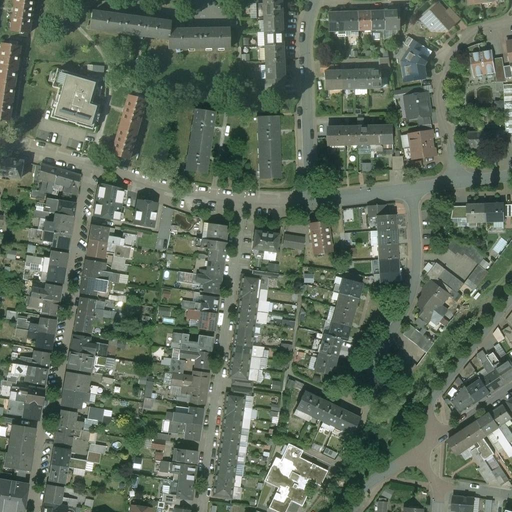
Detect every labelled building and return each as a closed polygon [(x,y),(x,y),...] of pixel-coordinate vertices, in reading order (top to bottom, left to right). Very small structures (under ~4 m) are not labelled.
[(33,0),(15,0),(11,31),(29,34),(33,0)] [(265,4),(263,4),(263,11),(265,11),(265,18),(282,18),(282,3),(265,4)] [(263,4),(257,4),(258,19),(264,18),(265,18),(265,11),(263,11),(263,4)] [(443,15),(435,6),(422,18),(428,24),(428,28),(430,31),(442,32),(445,29),(449,29),(455,23),(454,23),(459,19),(450,9),(443,15)] [(389,8),(389,11),(383,11),(383,12),(384,30),(398,30),(397,8),(389,8)] [(129,35),(131,18),(91,12),(89,29),(129,35)] [(370,12),(357,13),(358,29),(358,31),(364,31),(364,29),(371,28),(370,12)] [(383,12),(370,12),(371,28),(371,30),(376,30),(376,31),(384,31),(384,30),(383,12)] [(344,13),(329,13),(328,13),(329,39),(329,32),(338,32),(338,30),(345,30),(345,13),(344,13)] [(357,13),(345,13),(345,30),(345,31),(351,31),(351,29),(358,29),(357,13)] [(169,41),(170,31),(172,24),(131,18),(129,35),(169,41)] [(265,18),(264,18),(264,26),(266,25),(266,33),(283,32),(282,18),(265,18)] [(200,30),(200,49),(230,48),(230,29),(200,30)] [(170,31),(169,41),(169,50),(200,49),(200,30),(170,31)] [(266,33),(264,33),(264,39),(267,39),(267,47),(280,47),(283,46),(283,32),(266,33)] [(422,46),(409,37),(404,45),(410,49),(410,48),(418,53),(422,46)] [(0,50),(0,82),(14,84),(20,47),(1,44),(0,50)] [(283,46),(280,47),(267,47),(265,47),(265,55),(267,54),(267,61),(270,61),(284,61),(283,46)] [(418,53),(410,48),(410,49),(402,61),(406,63),(403,67),(404,75),(409,74),(410,82),(425,80),(423,66),(427,59),(418,53)] [(492,51),(470,55),(473,77),(495,74),(496,74),(494,60),(492,51)] [(502,58),(494,60),(496,74),(495,74),(497,83),(506,83),(506,79),(504,67),(502,58)] [(284,61),(270,61),(267,61),(265,62),(266,72),(268,72),(268,80),(265,80),(266,80),(283,80),(285,80),(284,61)] [(99,82),(58,69),(52,87),(59,89),(51,117),(93,130),(100,106),(92,103),(99,82)] [(379,70),(367,71),(368,87),(368,89),(373,88),(373,87),(380,86),(379,70)] [(342,71),(325,72),(325,90),(334,89),(334,88),(342,87),(342,71)] [(354,71),(342,71),(342,87),(342,89),(348,89),(348,87),(355,87),(354,71)] [(367,71),(354,71),(355,87),(355,89),(361,89),(361,87),(368,87),(367,71)] [(283,80),(266,80),(266,91),(284,90),(283,80)] [(14,84),(0,82),(0,120),(9,122),(14,84)] [(422,88),(394,92),(395,100),(407,98),(407,97),(423,95),(422,88)] [(423,95),(407,97),(407,98),(408,105),(406,108),(406,111),(409,113),(410,119),(418,118),(419,127),(432,125),(430,116),(431,116),(430,108),(429,108),(427,94),(423,95)] [(129,96),(112,154),(130,159),(146,101),(129,96)] [(194,110),(185,171),(206,174),(215,113),(194,110)] [(258,149),(280,148),(279,117),(257,118),(258,149)] [(394,126),(384,126),(384,127),(385,143),(384,143),(385,155),(394,155),(394,126)] [(371,127),(358,128),(358,143),(359,145),(365,145),(365,143),(372,143),(371,127)] [(384,127),(371,127),(372,143),(372,145),(378,145),(378,143),(384,143),(385,143),(384,127)] [(346,128),(328,128),(329,146),(338,146),(338,144),(346,144),(346,128)] [(358,143),(358,128),(346,128),(346,144),(346,146),(352,146),(352,143),(358,143)] [(433,131),(409,135),(411,148),(433,144),(432,139),(434,139),(433,131)] [(498,132),(467,133),(468,149),(506,148),(505,132),(498,132)] [(433,144),(411,148),(413,160),(437,157),(436,149),(434,149),(433,144)] [(280,148),(258,149),(259,179),(281,179),(280,148)] [(22,162),(0,158),(0,176),(20,179),(22,162)] [(403,158),(393,158),(393,171),(405,171),(403,158)] [(372,163),(364,163),(364,172),(373,171),(372,163)] [(57,169),(41,164),(39,179),(49,182),(47,188),(52,189),(57,169)] [(72,173),(57,169),(52,189),(58,191),(60,185),(65,187),(69,188),(72,173)] [(80,176),(72,173),(69,188),(65,187),(63,193),(77,196),(80,176)] [(99,187),(96,204),(125,209),(128,192),(99,187)] [(76,205),(59,202),(59,201),(46,199),(45,208),(49,209),(49,213),(59,215),(73,217),(76,205)] [(160,205),(138,200),(133,226),(155,231),(160,205)] [(96,204),(93,222),(122,227),(125,209),(96,204)] [(504,204),(485,205),(486,223),(505,223),(505,218),(504,206),(504,204)] [(485,205),(467,206),(468,219),(468,224),(469,224),(469,228),(477,227),(477,224),(486,223),(485,205)] [(177,229),(177,226),(172,226),(174,209),(164,207),(161,227),(177,229)] [(384,207),(368,207),(369,218),(376,218),(377,218),(385,217),(384,207)] [(467,207),(454,208),(452,220),(468,219),(467,207)] [(73,217),(59,215),(57,227),(55,233),(70,236),(73,217)] [(385,217),(377,218),(376,218),(377,225),(378,225),(379,231),(395,231),(395,216),(385,217)] [(48,223),(38,222),(36,230),(42,231),(46,232),(47,225),(48,225),(48,223)] [(327,222),(309,225),(314,255),(332,252),(327,222)] [(54,224),(50,224),(50,226),(48,225),(47,225),(46,232),(55,233),(57,227),(53,226),(54,224)] [(228,227),(208,224),(205,241),(210,242),(226,244),(226,243),(225,243),(226,236),(227,236),(228,227)] [(108,228),(92,225),(90,241),(106,244),(107,237),(108,228)] [(46,232),(42,231),(40,242),(54,244),(55,233),(46,232)] [(379,231),(377,232),(378,239),(379,239),(380,246),(396,245),(395,231),(379,231)] [(267,234),(255,232),(253,249),(264,251),(267,234)] [(70,236),(55,233),(54,244),(53,248),(68,250),(70,236)] [(136,236),(124,234),(123,240),(125,240),(124,247),(127,248),(131,248),(132,243),(135,243),(136,236)] [(279,236),(267,234),(264,251),(276,253),(279,236)] [(177,236),(169,235),(166,254),(172,255),(174,246),(176,246),(177,236)] [(123,240),(107,237),(106,244),(124,247),(125,240),(123,240)] [(454,239),(446,248),(451,252),(459,243),(454,239)] [(205,241),(196,240),(195,248),(209,250),(210,242),(205,241)] [(90,241),(87,257),(103,259),(104,253),(106,244),(90,241)] [(226,244),(210,242),(209,250),(208,261),(223,264),(224,264),(226,244)] [(459,243),(451,252),(456,256),(458,253),(463,246),(459,243)] [(470,247),(465,243),(463,246),(458,253),(463,257),(465,255),(464,254),(470,247)] [(124,247),(106,244),(104,253),(113,255),(113,257),(125,259),(127,248),(124,247)] [(380,246),(378,246),(379,254),(380,254),(380,261),(397,260),(396,245),(380,246)] [(471,245),(470,247),(464,254),(465,255),(469,258),(477,249),(471,245)] [(477,249),(469,258),(474,262),(481,252),(477,249)] [(16,259),(17,251),(8,250),(7,258),(16,259)] [(67,255),(52,252),(51,260),(50,267),(65,269),(67,255)] [(481,252),(474,262),(479,265),(486,256),(481,252)] [(51,260),(32,257),(31,264),(50,267),(51,260)] [(380,261),(379,261),(379,269),(381,268),(381,275),(386,275),(398,274),(397,260),(380,261)] [(102,263),(86,261),(83,278),(99,280),(108,282),(110,273),(101,272),(102,263)] [(223,264),(208,261),(207,271),(206,276),(221,278),(223,264)] [(269,263),(268,270),(279,272),(280,265),(269,263)] [(50,267),(31,264),(29,271),(49,274),(50,267)] [(437,264),(426,278),(431,282),(449,296),(453,291),(452,290),(448,287),(443,283),(438,280),(445,270),(437,264)] [(488,273),(479,265),(475,270),(485,277),(488,273)] [(65,269),(50,267),(49,274),(47,281),(62,284),(65,269)] [(450,274),(445,270),(438,280),(443,283),(450,274)] [(485,277),(475,270),(472,275),(481,282),(485,277)] [(361,276),(346,272),(344,280),(359,284),(361,276)] [(119,275),(112,274),(110,273),(108,282),(115,283),(118,283),(119,275)] [(314,282),(313,274),(306,275),(306,283),(314,282)] [(450,274),(443,283),(448,287),(455,277),(450,274)] [(199,275),(196,275),(195,279),(195,282),(205,283),(206,276),(199,275)] [(481,282),(472,275),(468,280),(478,287),(481,282)] [(221,278),(206,276),(205,283),(204,292),(219,294),(221,278)] [(260,278),(242,276),(241,288),(259,290),(260,278)] [(455,277),(448,287),(452,290),(459,281),(455,277)] [(99,280),(83,278),(80,295),(96,297),(98,288),(99,280)] [(268,279),(260,278),(259,290),(267,291),(268,279)] [(108,282),(99,280),(98,288),(107,290),(108,282)] [(359,284),(344,280),(342,287),(343,288),(341,295),(357,299),(361,285),(359,284)] [(478,287),(468,280),(464,284),(474,291),(478,287)] [(459,281),(452,290),(453,291),(457,294),(464,285),(459,281)] [(431,282),(424,290),(424,293),(426,295),(424,298),(423,297),(418,304),(424,308),(418,316),(419,317),(427,324),(431,320),(437,325),(448,311),(441,306),(449,296),(431,282)] [(61,288),(46,285),(45,291),(44,300),(59,302),(61,288)] [(259,290),(241,288),(239,299),(265,302),(267,291),(259,290)] [(45,291),(32,289),(31,298),(44,300),(45,291)] [(457,294),(453,291),(449,296),(451,297),(451,298),(457,302),(461,297),(457,294)] [(341,295),(340,295),(338,302),(339,302),(337,309),(354,313),(357,299),(341,295)] [(218,298),(204,296),(203,305),(202,312),(217,314),(218,298)] [(44,300),(31,298),(29,306),(42,309),(44,300)] [(96,301),(80,298),(77,315),(93,318),(95,310),(96,301)] [(265,302),(239,299),(240,299),(239,310),(264,314),(265,302)] [(59,302),(44,300),(42,309),(41,315),(57,317),(59,302)] [(203,305),(196,304),(195,311),(202,312),(203,305)] [(160,307),(158,314),(170,317),(171,309),(160,307)] [(337,309),(336,309),(334,316),(336,316),(334,323),(350,327),(354,313),(337,309)] [(103,311),(95,310),(93,318),(102,319),(103,311)] [(264,314),(239,310),(237,322),(262,325),(264,314)] [(111,313),(103,311),(102,319),(110,321),(111,313)] [(202,312),(195,311),(193,319),(201,320),(202,312)] [(217,314),(202,312),(201,320),(200,328),(215,330),(217,314)] [(93,318),(77,315),(74,332),(90,335),(92,326),(93,318)] [(427,324),(419,317),(414,323),(422,330),(423,329),(427,324)] [(56,321),(41,318),(40,326),(38,333),(53,336),(56,321)] [(102,319),(93,318),(92,326),(101,327),(102,319)] [(110,321),(102,319),(101,327),(108,329),(110,321)] [(262,325),(237,322),(236,333),(261,336),(262,325)] [(35,324),(32,323),(32,325),(30,325),(29,332),(38,333),(40,326),(35,325),(35,324)] [(334,323),(332,323),(330,330),(332,330),(330,337),(342,340),(346,341),(350,327),(334,323)] [(410,326),(403,335),(408,339),(415,330),(410,326)] [(511,330),(510,327),(503,331),(511,344),(511,330)] [(493,333),(499,343),(506,338),(500,328),(493,333)] [(438,339),(423,329),(422,330),(420,333),(434,344),(438,339)] [(420,333),(415,330),(408,339),(427,354),(434,344),(420,333)] [(38,333),(29,332),(28,338),(30,339),(29,341),(32,341),(32,339),(37,340),(38,333)] [(53,336),(38,333),(37,340),(36,348),(51,351),(53,336)] [(261,336),(236,333),(234,344),(251,347),(259,348),(261,336)] [(189,336),(182,335),(180,350),(198,353),(199,344),(188,343),(189,336)] [(90,338),(74,336),(71,353),(87,356),(89,345),(90,338)] [(214,338),(200,336),(199,344),(198,353),(211,354),(214,338)] [(330,337),(324,336),(322,343),(319,353),(337,358),(342,340),(330,337)] [(322,343),(315,341),(312,351),(319,353),(322,343)] [(108,346),(95,344),(95,346),(93,357),(106,359),(108,346)] [(251,347),(234,344),(233,355),(232,355),(250,358),(251,347)] [(198,353),(180,350),(179,357),(179,358),(197,360),(198,353)] [(488,357),(483,351),(478,355),(484,364),(490,361),(488,357)] [(50,355),(35,352),(33,362),(32,368),(47,370),(50,355)] [(417,367),(398,352),(391,361),(410,376),(417,367)] [(87,356),(71,353),(68,369),(90,373),(91,367),(105,369),(107,359),(87,356)] [(211,354),(198,353),(197,360),(196,368),(209,370),(211,354)] [(337,358),(319,353),(315,372),(332,376),(337,358)] [(502,366),(494,353),(488,357),(490,361),(496,371),(502,366)] [(250,358),(232,355),(230,367),(248,369),(250,358)] [(29,359),(21,358),(20,366),(32,368),(33,362),(29,361),(29,359)] [(185,362),(171,360),(170,366),(184,368),(185,362)] [(484,364),(482,365),(487,372),(489,376),(496,371),(490,361),(484,364)] [(502,366),(496,371),(505,384),(511,379),(511,362),(511,361),(502,366)] [(470,363),(464,371),(467,379),(476,372),(470,363)] [(32,368),(20,366),(18,373),(27,375),(28,370),(31,371),(32,368)] [(184,368),(170,366),(169,374),(173,375),(183,376),(184,368)] [(248,369),(230,367),(229,378),(247,381),(248,369)] [(47,370),(32,368),(31,371),(29,383),(45,386),(47,370)] [(496,371),(489,376),(487,372),(479,377),(481,379),(491,394),(505,384),(496,371)] [(208,374),(193,372),(192,380),(191,388),(206,390),(208,374)] [(83,376),(67,373),(64,390),(80,393),(83,376)] [(183,376),(173,375),(171,385),(182,387),(182,386),(186,386),(186,387),(191,388),(192,380),(184,379),(184,376),(183,376)] [(89,377),(83,376),(80,393),(89,394),(91,387),(88,387),(89,377)] [(113,380),(102,377),(101,383),(112,386),(113,380)] [(481,379),(467,389),(477,403),(491,394),(481,379)] [(155,385),(148,384),(146,398),(153,399),(155,385)] [(465,386),(452,402),(460,414),(477,403),(467,389),(465,386)] [(44,390),(29,387),(28,391),(26,403),(41,406),(44,390)] [(191,388),(182,387),(181,392),(178,392),(177,399),(186,401),(187,399),(190,400),(191,388)] [(28,391),(12,388),(10,401),(26,403),(28,391)] [(206,390),(191,388),(190,400),(189,404),(204,406),(206,390)] [(80,393),(64,390),(62,406),(77,409),(79,401),(80,393)] [(89,394),(80,393),(79,401),(88,402),(89,394)] [(320,400),(304,393),(297,409),(312,416),(312,415),(320,400)] [(253,398),(227,394),(225,406),(243,408),(251,409),(253,398)] [(119,401),(96,396),(95,403),(118,407),(119,401)] [(331,405),(320,400),(312,415),(319,418),(318,420),(323,422),(324,421),(331,405)] [(26,403),(10,401),(8,412),(24,415),(23,419),(39,422),(41,406),(26,403)] [(331,405),(324,421),(331,424),(330,425),(335,427),(335,426),(343,411),(331,405)] [(243,408),(225,406),(224,417),(242,420),(243,408)] [(503,407),(490,415),(499,428),(511,420),(503,407)] [(104,410),(89,408),(88,414),(103,417),(104,410)] [(204,410),(189,408),(188,417),(187,424),(202,426),(204,410)] [(77,413),(61,411),(58,427),(74,430),(76,422),(77,413)] [(354,416),(343,411),(335,426),(342,429),(341,430),(347,433),(354,416)] [(103,417),(88,414),(87,420),(97,421),(102,422),(103,417)] [(490,415),(478,423),(487,436),(492,432),(499,428),(490,415)] [(354,416),(347,433),(352,435),(352,436),(360,418),(360,419),(354,416)] [(242,420),(224,417),(224,418),(223,429),(240,431),(242,420)] [(84,423),(76,422),(74,430),(82,432),(84,423)] [(92,424),(84,423),(82,432),(90,433),(92,424)] [(478,423),(466,431),(474,444),(477,442),(484,438),(487,436),(478,423)] [(202,426),(187,424),(186,431),(185,440),(199,442),(202,426)] [(37,430),(12,425),(10,439),(12,440),(34,444),(37,430)] [(74,430),(58,427),(55,444),(71,447),(73,438),(74,430)] [(502,432),(499,428),(492,432),(506,453),(511,449),(511,447),(509,443),(506,439),(502,432)] [(507,428),(502,432),(506,439),(511,436),(507,428)] [(240,431),(223,429),(221,440),(239,442),(240,431)] [(82,432),(74,430),(73,438),(89,441),(90,433),(82,432)] [(466,431),(449,442),(458,455),(469,448),(474,444),(466,431)] [(171,436),(155,434),(154,440),(165,442),(170,443),(171,436)] [(495,455),(484,438),(477,442),(481,448),(478,450),(485,461),(495,455)] [(34,444),(12,440),(9,454),(32,457),(34,444)] [(165,442),(154,440),(154,441),(153,440),(152,449),(164,451),(165,442)] [(239,442),(221,440),(220,451),(237,453),(239,442)] [(106,447),(89,444),(88,452),(101,454),(104,455),(106,447)] [(478,450),(474,444),(469,448),(482,468),(479,469),(489,484),(497,479),(493,472),(485,461),(478,450)] [(302,467),(297,464),(302,452),(288,445),(281,461),(276,458),(264,482),(278,489),(268,509),(275,511),(276,511),(279,507),(286,511),(291,501),(294,503),(297,498),(304,501),(309,492),(305,490),(309,482),(313,484),(315,478),(323,482),(327,472),(307,462),(306,462),(305,462),(304,463),(302,467)] [(71,451),(54,448),(51,465),(68,468),(85,471),(87,462),(69,459),(71,451)] [(198,452),(174,449),(172,464),(174,464),(196,467),(198,452)] [(237,453),(220,451),(218,462),(236,465),(237,453)] [(101,454),(88,452),(87,459),(100,461),(101,454)] [(161,461),(163,454),(157,452),(155,459),(161,461)] [(9,454),(7,453),(6,461),(8,462),(8,468),(15,469),(26,471),(30,472),(32,457),(9,454)] [(134,468),(142,468),(143,458),(134,458),(134,468)] [(236,465),(218,462),(217,473),(216,473),(216,474),(234,476),(236,465)] [(169,464),(161,463),(160,472),(168,473),(169,464)] [(196,467),(174,464),(173,474),(174,474),(173,482),(180,483),(194,484),(196,467)] [(68,468),(51,465),(49,482),(65,485),(68,468)] [(509,481),(500,467),(493,472),(497,479),(502,486),(509,481)] [(26,471),(15,469),(14,476),(25,478),(26,471)] [(234,476),(216,474),(215,485),(233,487),(234,476)] [(14,476),(11,475),(10,481),(24,484),(25,478),(14,476)] [(10,481),(0,479),(0,511),(4,511),(23,511),(28,484),(24,484),(10,481)] [(194,484),(180,483),(179,492),(178,502),(178,503),(191,504),(194,484)] [(233,487),(215,485),(213,497),(231,499),(233,487)] [(63,488),(48,486),(45,503),(60,505),(61,498),(63,488)] [(382,495),(391,499),(394,491),(386,488),(382,495)] [(179,492),(164,490),(162,503),(168,504),(178,506),(178,503),(178,502),(179,492)] [(474,511),(475,498),(453,496),(452,511),(474,511)] [(76,500),(61,498),(60,505),(67,506),(75,508),(76,500)] [(384,501),(378,501),(376,511),(384,511),(386,504),(384,504),(384,501)] [(60,505),(45,503),(43,511),(66,511),(67,506),(60,505)]
